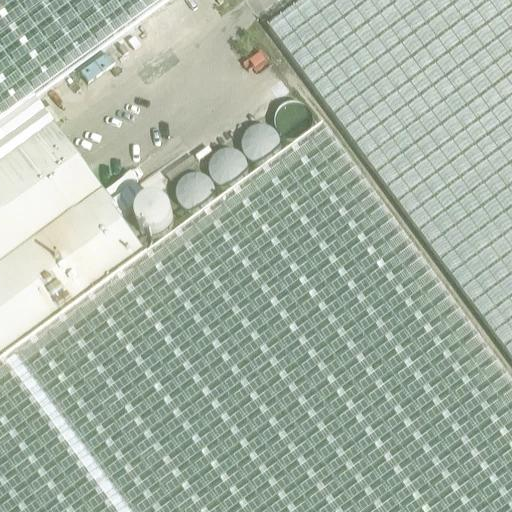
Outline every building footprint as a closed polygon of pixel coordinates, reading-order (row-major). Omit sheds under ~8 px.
[(0,0),(0,165),(51,128),(34,105),(181,0),(0,0)] [(511,0),(311,0),(270,31),(511,361),(511,0)] [(244,60),(249,56),(244,50),(239,53),(244,60)] [(114,67),(106,57),(80,76),(87,86),(114,67)] [(0,165),(0,365),(147,258),(51,128),(0,165)] [(511,511),(511,392),(321,131),(312,138),(147,258),(0,365),(0,511),(511,511)] [(186,207),(215,208),(216,197),(228,197),(228,191),(210,190),(210,177),(192,177),(191,194),(186,194),(186,207)] [(169,211),(166,208),(164,206),(160,204),(157,203),(153,203),(150,203),(146,204),(143,206),(140,208),(138,211),(136,214),(135,218),(135,221),(135,225),(136,228),(138,232),(140,234),(143,237),(146,238),(150,239),(153,240),(157,240),(160,238),(164,237),(166,234),(169,232),(170,228),(171,225),(172,221),(172,218),(170,214),(169,211)]
